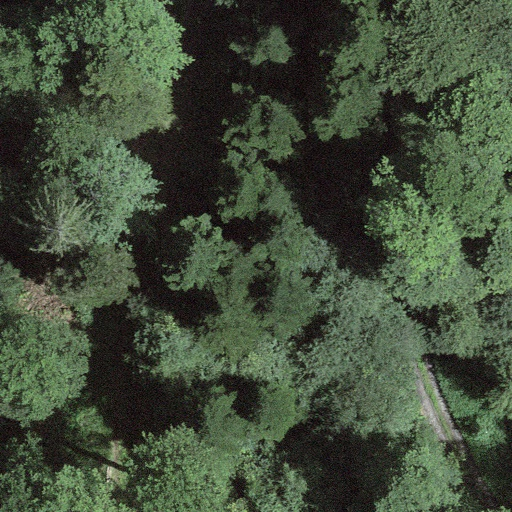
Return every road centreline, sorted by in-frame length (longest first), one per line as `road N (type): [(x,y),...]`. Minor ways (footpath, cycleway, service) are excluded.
road 1 (track): [(397,0),(394,216),(401,277),(418,348),(487,511)]
road 2 (track): [(194,0),(139,277),(119,433),(124,511)]
